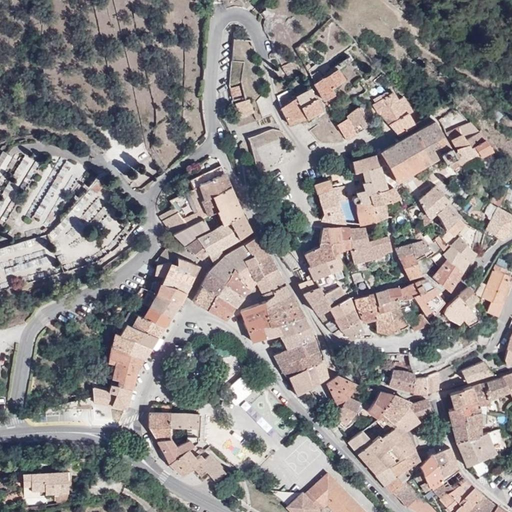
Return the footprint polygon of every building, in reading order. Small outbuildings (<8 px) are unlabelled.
[(234,56),(247,59),(251,42),(237,39),(234,56)] [(290,80),(303,73),(300,69),(294,60),(282,66),(290,80)] [(324,76),(314,83),(323,100),(334,94),(331,87),(344,78),(337,68),(325,76),(324,76)] [(241,95),(239,86),(230,88),(232,97),(241,95)] [(296,96),(307,118),(320,111),(324,109),(314,95),(311,88),(296,96)] [(375,109),(365,114),(369,120),(380,113),(382,116),(398,134),(414,124),(408,113),(411,110),(403,96),(397,99),(393,91),(372,103),(375,109)] [(290,124),(307,118),(296,96),(281,107),(290,124)] [(254,112),(249,99),(236,103),(240,116),(254,112)] [(372,103),(362,109),(365,114),(375,109),(372,103)] [(365,114),(362,109),(360,105),(346,116),(347,117),(356,133),(360,131),(371,124),(369,120),(365,114)] [(356,133),(347,117),(336,124),(347,140),(352,136),(356,133)] [(451,148),(434,119),(398,140),(395,136),(393,138),(396,141),(381,150),(378,147),(376,149),(379,152),(396,182),(451,148)] [(480,155),(491,149),(486,140),(479,131),(469,121),(445,133),(446,134),(452,139),(457,148),(456,151),(464,159),(477,151),(480,155)] [(280,128),(249,137),(258,169),(289,160),(280,128)] [(0,178),(13,156),(4,151),(0,157),(0,178)] [(446,161),(451,167),(456,161),(458,163),(464,159),(456,151),(454,153),(453,151),(442,158),(445,162),(446,161)] [(355,202),(355,203),(371,201),(368,193),(385,189),(374,155),(352,161),(354,172),(362,170),(364,181),(362,182),(364,189),(355,191),(356,195),(353,195),(352,196),(351,199),(352,201),(354,202),(355,202)] [(231,186),(225,173),(207,181),(203,173),(190,180),(194,189),(190,191),(193,199),(203,195),(204,199),(201,200),(208,214),(216,210),(218,209),(213,195),(231,186)] [(91,188),(100,194),(106,185),(97,179),(91,188)] [(331,221),(345,222),(341,209),(340,209),(337,200),(340,198),(337,186),(332,187),(329,179),(314,184),(318,193),(323,214),(321,219),(331,221)] [(454,235),(465,223),(456,213),(446,204),(450,201),(436,184),(418,200),(423,209),(425,213),(429,218),(435,212),(439,216),(440,217),(445,229),(447,228),(454,235)] [(219,217),(239,207),(231,186),(213,195),(218,209),(216,210),(219,217)] [(391,200),(399,197),(392,186),(385,189),(368,193),(371,201),(372,204),(391,200)] [(489,202),(496,206),(503,190),(496,186),(489,202)] [(356,216),(358,223),(374,220),(387,216),(386,213),(402,204),(399,197),(391,200),(372,204),(371,201),(355,203),(356,216)] [(497,236),(501,240),(509,233),(511,229),(511,214),(496,206),(489,202),(479,222),(486,225),(485,228),(497,236)] [(412,205),(407,207),(412,219),(419,216),(413,204),(412,205)] [(167,228),(172,233),(185,226),(173,207),(157,217),(167,228)] [(229,220),(242,214),(239,207),(219,217),(222,224),(229,220)] [(430,219),(429,218),(425,213),(421,215),(422,224),(430,219)] [(229,220),(239,238),(251,231),(242,214),(229,220)] [(172,233),(184,246),(195,239),(210,230),(203,217),(185,226),(172,233)] [(209,255),(220,249),(239,238),(229,220),(222,224),(210,230),(195,239),(184,246),(200,258),(208,253),(209,255)] [(336,251),(341,249),(340,226),(322,227),(318,246),(304,253),(310,265),(338,254),(336,251)] [(348,247),(351,247),(350,237),(349,227),(340,226),(341,249),(348,247)] [(352,227),(349,227),(350,237),(351,247),(348,247),(354,263),(361,261),(373,258),(380,255),(386,250),(390,249),(391,249),(388,236),(367,241),(365,227),(352,227)] [(429,272),(431,274),(437,265),(432,259),(429,255),(426,257),(423,252),(430,248),(428,245),(418,231),(411,236),(411,242),(395,247),(399,258),(403,268),(408,277),(429,272)] [(440,247),(443,250),(445,246),(438,235),(434,238),(435,240),(440,247)] [(465,257),(471,262),(475,252),(471,250),(459,235),(450,245),(451,245),(465,257)] [(45,236),(0,248),(0,286),(54,272),(45,236)] [(256,261),(268,254),(256,236),(244,243),(256,261)] [(435,240),(428,245),(430,248),(433,252),(440,247),(435,240)] [(244,260),(247,265),(256,261),(244,243),(233,249),(223,255),(214,265),(208,271),(224,283),(228,279),(232,270),(244,260)] [(449,290),(460,272),(465,274),(472,262),(471,262),(465,257),(451,245),(443,253),(441,251),(432,259),(437,265),(439,267),(432,275),(449,290)] [(166,247),(154,263),(156,265),(169,262),(170,263),(177,265),(177,257),(166,247)] [(426,257),(429,255),(433,252),(430,248),(423,252),(426,257)] [(214,265),(223,255),(222,252),(220,249),(209,255),(212,260),(214,265)] [(262,274),(276,268),(268,254),(256,261),(247,265),(255,280),(259,277),(262,274)] [(344,267),(338,254),(310,265),(307,266),(313,278),(314,277),(328,271),(330,272),(339,267),(344,267)] [(199,265),(177,257),(177,265),(177,270),(194,276),(199,265)] [(248,289),(255,280),(247,265),(244,260),(232,270),(248,289)] [(169,262),(156,265),(154,275),(164,277),(165,274),(170,263),(169,262)] [(177,265),(170,263),(165,274),(180,280),(190,284),(194,276),(177,270),(177,265)] [(486,311),(497,315),(511,282),(507,280),(509,276),(504,273),(505,269),(495,265),(487,285),(480,282),(475,293),(482,297),(491,301),(486,311)] [(262,293),(285,284),(276,268),(262,274),(259,277),(255,280),(262,293)] [(243,296),(248,289),(232,270),(228,279),(224,283),(243,296)] [(224,283),(208,271),(201,285),(215,293),(224,283)] [(361,271),(351,274),(353,283),(364,280),(361,271)] [(165,274),(164,277),(161,283),(175,287),(186,292),(190,284),(180,280),(165,274)] [(164,277),(154,275),(150,291),(156,294),(174,300),(180,303),(180,301),(184,294),(186,292),(175,287),(161,283),(164,277)] [(299,283),(303,292),(319,286),(314,277),(313,278),(303,281),(299,283)] [(419,293),(434,285),(427,279),(425,279),(416,281),(414,282),(419,293)] [(413,295),(419,293),(414,282),(399,289),(401,298),(408,297),(413,295)] [(243,296),(224,283),(215,293),(216,294),(234,306),(243,296)] [(264,300),(265,306),(290,294),(285,284),(262,293),(266,299),(264,300)] [(215,293),(201,285),(193,300),(197,302),(208,309),(216,294),(215,293)] [(303,292),(324,324),(334,318),(333,316),(328,307),(338,302),(346,298),(340,285),(323,293),(319,286),(303,292)] [(429,309),(433,313),(443,300),(436,291),(438,289),(434,285),(419,293),(413,295),(408,297),(414,307),(420,316),(422,314),(429,309)] [(468,306),(477,296),(467,285),(457,294),(468,306)] [(414,307),(408,297),(401,298),(399,289),(399,287),(386,289),(389,300),(386,300),(387,304),(389,308),(399,306),(402,314),(414,307)] [(174,300),(156,294),(155,296),(141,289),(134,299),(149,307),(153,309),(163,312),(171,316),(180,303),(174,300)] [(389,300),(386,289),(375,292),(377,303),(376,303),(378,311),(389,308),(387,304),(386,300),(389,300)] [(389,332),(399,330),(399,328),(404,327),(408,324),(402,314),(399,306),(389,308),(378,311),(376,303),(377,303),(375,292),(368,294),(370,302),(370,305),(375,316),(374,317),(375,329),(389,332)] [(216,294),(208,309),(226,319),(230,312),(234,306),(216,294)] [(281,310),(297,304),(290,294),(265,306),(266,312),(281,310)] [(370,302),(368,294),(354,298),(357,307),(362,320),(374,317),(375,316),(370,305),(370,302)] [(462,317),(468,325),(477,319),(468,306),(457,294),(446,305),(444,310),(444,312),(446,315),(448,317),(458,322),(462,317)] [(344,312),(352,307),(353,306),(349,296),(346,298),(338,302),(328,307),(333,316),(344,312)] [(277,324),(303,316),(297,304),(281,310),(266,312),(265,306),(264,300),(240,310),(244,320),(252,342),(265,337),(262,326),(270,326),(277,324)] [(164,326),(171,316),(163,312),(153,309),(149,307),(143,317),(164,326)] [(348,324),(357,319),(352,307),(344,312),(333,316),(334,318),(340,328),(348,324)] [(129,312),(124,322),(157,336),(164,326),(143,317),(137,314),(136,315),(129,312)] [(429,324),(428,322),(422,314),(420,316),(411,322),(413,326),(415,331),(429,324)] [(281,337),(309,327),(303,316),(277,324),(270,326),(273,335),(279,333),(280,335),(281,337)] [(340,328),(332,333),(337,336),(341,337),(348,338),(353,337),(362,331),(357,319),(348,324),(340,328)] [(124,322),(120,320),(118,323),(117,322),(112,331),(115,332),(150,347),(157,336),(124,322)] [(265,337),(273,335),(270,326),(262,326),(265,337)] [(286,348),(313,337),(309,327),(281,337),(286,348)] [(505,363),(511,360),(511,330),(509,335),(503,358),(505,363)] [(112,346),(110,345),(110,348),(119,351),(116,360),(137,367),(138,368),(142,360),(150,347),(115,332),(112,346)] [(297,371),(305,367),(313,363),(320,360),(313,337),(286,348),(293,364),(297,371)] [(119,351),(110,348),(108,361),(105,376),(111,377),(111,378),(117,380),(117,385),(132,389),(135,377),(137,367),(116,360),(119,351)] [(293,364),(286,348),(274,353),(282,369),(293,364)] [(313,363),(319,382),(328,375),(323,359),(320,360),(313,363)] [(462,372),(466,381),(492,372),(483,360),(461,370),(462,372)] [(394,362),(388,384),(412,390),(414,377),(410,364),(408,363),(394,362)] [(305,367),(311,386),(319,382),(313,363),(305,367)] [(288,376),(297,371),(293,364),(282,369),(288,376)] [(294,390),(296,395),(311,386),(305,367),(297,371),(288,376),(290,382),(299,377),(303,385),(294,390)] [(414,377),(412,390),(412,391),(426,391),(438,387),(438,372),(437,370),(425,374),(424,375),(414,377)] [(511,372),(501,377),(508,389),(511,397),(511,372)] [(348,396),(355,383),(337,375),(327,383),(338,406),(340,405),(347,395),(348,396)] [(290,382),(294,390),(303,385),(299,377),(290,382)] [(508,389),(501,377),(471,386),(475,399),(477,404),(486,403),(488,403),(487,398),(508,389)] [(117,385),(110,384),(108,392),(116,394),(112,405),(126,408),(132,389),(117,385)] [(453,407),(475,399),(471,386),(471,385),(449,394),(453,407)] [(392,394),(367,387),(365,393),(375,396),(367,411),(378,417),(378,418),(392,394)] [(378,418),(378,417),(362,431),(361,430),(348,441),(357,453),(392,422),(402,412),(407,405),(410,400),(409,399),(408,401),(392,394),(378,418)] [(355,411),(359,402),(348,396),(347,395),(340,405),(338,406),(338,415),(345,424),(348,419),(355,411)] [(426,399),(407,406),(412,411),(418,420),(430,412),(426,399)] [(479,411),(485,412),(486,403),(477,404),(475,399),(453,407),(448,409),(452,425),(467,421),(465,414),(479,410),(479,411)] [(407,406),(407,405),(402,412),(392,422),(404,430),(418,420),(412,411),(407,406)] [(452,425),(456,441),(479,434),(479,424),(479,411),(479,410),(465,414),(467,421),(452,425)] [(175,445),(170,438),(170,426),(170,412),(148,412),(148,427),(156,441),(169,463),(188,449),(198,441),(198,426),(187,426),(187,439),(175,445)] [(170,412),(170,426),(187,426),(198,426),(198,413),(170,412)] [(404,430),(392,422),(357,453),(375,474),(387,464),(414,448),(408,436),(404,430)] [(467,466),(495,452),(490,442),(497,440),(494,430),(487,432),(479,434),(456,441),(467,466)] [(445,448),(441,450),(451,474),(457,469),(458,469),(449,447),(445,448)] [(419,461),(414,448),(387,464),(375,474),(391,492),(402,483),(396,476),(402,471),(419,461)] [(188,449),(169,463),(182,476),(193,467),(198,463),(204,459),(199,454),(195,457),(188,449)] [(441,450),(431,453),(436,462),(438,468),(443,480),(451,474),(441,450)] [(431,453),(420,466),(422,472),(415,476),(420,485),(425,491),(429,488),(431,487),(432,488),(443,480),(438,468),(436,462),(431,453)] [(198,463),(206,471),(215,481),(226,473),(209,454),(204,459),(198,463)] [(198,463),(193,467),(201,475),(206,471),(198,463)] [(443,480),(432,488),(440,497),(439,498),(447,507),(454,499),(447,492),(462,481),(464,479),(457,469),(451,474),(443,480)] [(73,470),(30,472),(31,490),(52,489),(53,493),(74,492),(73,470)] [(408,478),(402,471),(396,476),(402,483),(406,480),(408,478)] [(320,511),(344,489),(328,472),(303,494),(320,511)] [(473,486),(464,479),(462,481),(447,492),(454,499),(447,507),(446,508),(449,511),(452,511),(455,509),(459,504),(457,502),(473,486)] [(402,483),(391,492),(400,499),(406,506),(410,508),(417,511),(433,511),(435,510),(421,496),(413,488),(406,480),(402,483)] [(464,511),(481,493),(473,486),(457,502),(459,504),(455,509),(459,511),(464,511)] [(366,511),(344,489),(320,511),(303,494),(301,492),(285,506),(290,511),(326,511),(330,509),(333,511),(366,511)] [(491,511),(496,505),(481,493),(464,511),(491,511)]
